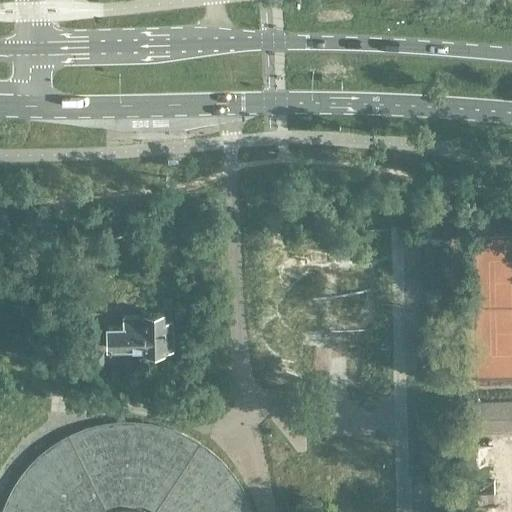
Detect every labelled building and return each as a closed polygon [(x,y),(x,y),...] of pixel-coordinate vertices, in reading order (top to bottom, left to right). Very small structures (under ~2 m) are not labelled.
[(187,303),(188,319),(201,318),(200,303),(187,303)] [(108,348),(143,348),(143,351),(167,351),(167,349),(174,349),(173,319),(163,320),(163,312),(143,312),(143,315),(123,315),(123,325),(107,326),(108,348)] [(88,350),(89,370),(103,370),(103,350),(88,350)] [(511,429),(511,400),(468,401),(468,430),(511,429)] [(0,511),(97,511),(99,510),(108,506),(117,503),(127,502),(139,503),(149,507),(157,511),(254,511),(253,506),(246,491),(238,477),(232,468),(224,458),(216,450),(206,443),(199,439),(188,433),(178,429),(170,426),(160,423),(146,420),(126,419),(116,419),(106,420),(90,423),(80,428),(69,431),(55,440),(44,447),(35,455),(27,463),(20,472),(12,484),(6,495),(0,511),(0,510),(0,511)]
